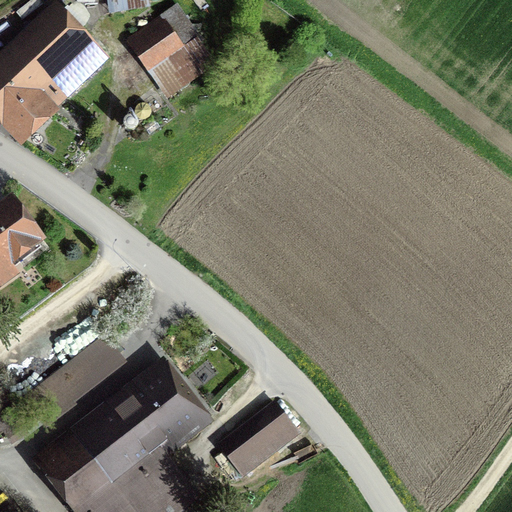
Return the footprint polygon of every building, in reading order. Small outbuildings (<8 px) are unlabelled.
[(147,0),(111,0),(114,12),(149,6),(147,0)] [(64,9),(0,69),(0,114),(21,137),(62,99),(59,95),(98,57),(76,33),(82,28),(64,9)] [(185,51),(162,18),(129,40),(152,74),(185,51)] [(37,240),(13,207),(0,216),(0,284),(16,273),(8,262),(37,240)] [(197,415),(165,375),(46,468),(80,511),(150,511),(184,485),(171,468),(165,473),(149,453),(197,415)] [(54,377),(25,399),(45,425),(74,403),(54,377)] [(223,449),(242,475),(297,432),(278,407),(223,449)]
